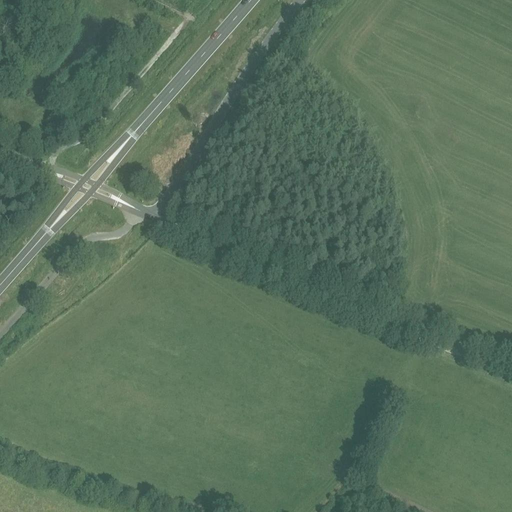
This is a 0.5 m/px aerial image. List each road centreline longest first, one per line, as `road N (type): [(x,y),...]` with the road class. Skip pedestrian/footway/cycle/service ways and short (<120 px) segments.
road 1 (unclassified): [(511,368),(154,218)]
road 2 (unclassified): [(154,218),(302,0)]
road 3 (track): [(39,169),(82,138),(186,15)]
road 4 (primary): [(110,158),(253,0)]
road 5 (unclassified): [(141,213),(126,232),(79,247),(0,337)]
